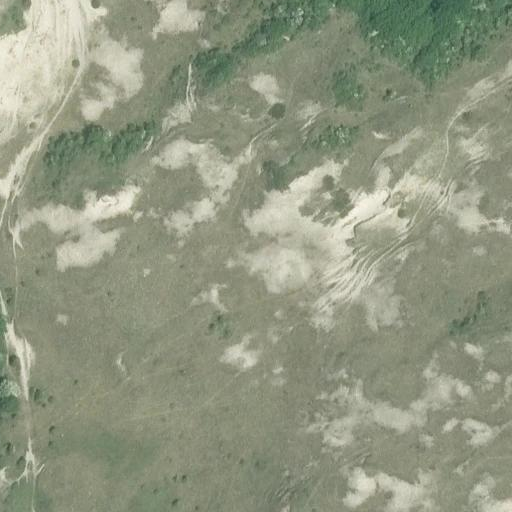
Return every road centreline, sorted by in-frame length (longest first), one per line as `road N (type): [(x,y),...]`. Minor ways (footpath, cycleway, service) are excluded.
road 1 (unknown): [(0,218),(4,189),(81,58),(53,0)]
road 2 (unknown): [(33,511),(20,354),(0,302)]
